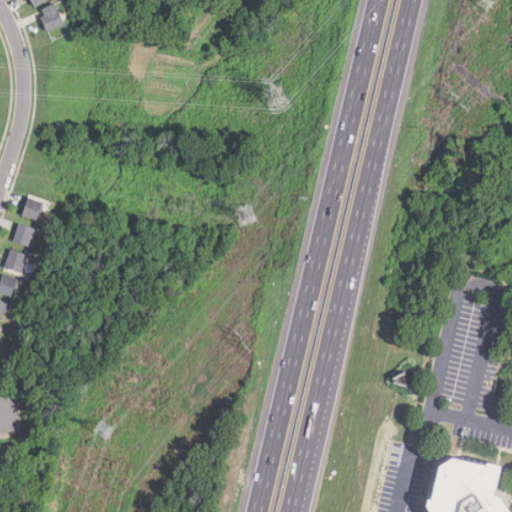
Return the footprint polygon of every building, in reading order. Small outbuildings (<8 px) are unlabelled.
[(49,1),(48,0),(31,0),(35,8),(49,1)] [(38,12),(48,33),(65,25),(56,4),(38,12)] [(38,220),(44,201),(29,196),(23,215),(38,220)] [(14,241),(29,246),(35,228),(20,223),(14,241)] [(5,267),(20,273),(27,254),(12,248),(5,267)] [(0,292),(12,297),(18,280),(4,274),(0,283),(0,292)] [(0,321),(1,322),(9,304),(0,299),(0,321)] [(451,457),(438,465),(425,506),(428,511),(508,511),(508,510),(500,498),(491,496),(499,467),(485,463),(484,467),(451,457)]
